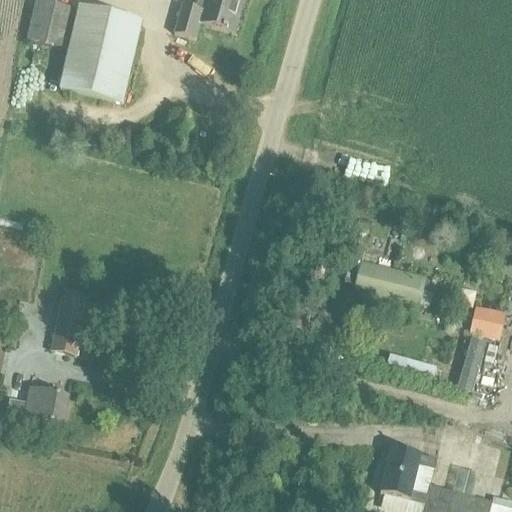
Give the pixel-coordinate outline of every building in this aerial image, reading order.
[(205,0),(202,14),(182,8),(174,37),(195,43),(199,27),(235,37),(245,0),(205,0)] [(36,2),(27,41),(66,50),(75,10),(36,2)] [(78,13),(60,92),(123,107),(141,28),(78,13)] [(189,155),(198,121),(174,114),(166,143),(139,135),(135,151),(163,159),(166,148),(189,155)] [(353,296),(418,313),(425,283),(360,266),(353,296)] [(50,355),(78,360),(88,308),(60,302),(50,355)] [(504,340),(509,312),(477,306),(473,335),(504,340)] [(481,391),(486,341),(468,340),(463,390),(481,391)] [(389,366),(437,377),(440,365),(392,353),(389,366)] [(6,418),(61,429),(67,400),(30,392),(27,407),(9,403),(6,418)] [(424,511),(489,511),(491,507),(429,491),(427,499),(413,496),(419,470),(433,474),(435,465),(390,454),(379,499),(425,510),(424,511)]
